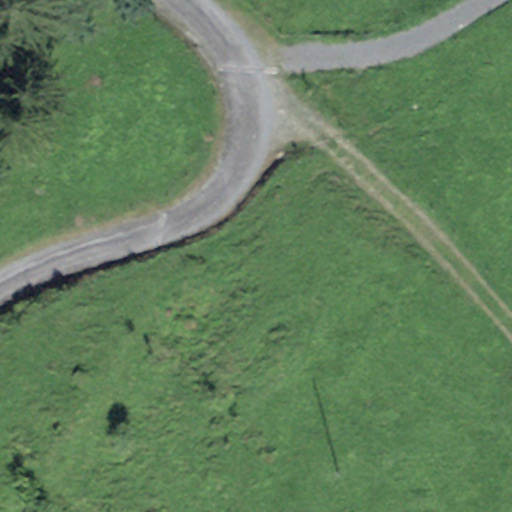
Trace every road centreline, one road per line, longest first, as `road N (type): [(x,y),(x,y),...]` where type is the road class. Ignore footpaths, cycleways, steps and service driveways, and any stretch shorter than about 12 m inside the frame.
road 1 (track): [(180,0),(229,51),(249,106),(226,189),(194,215),(40,259),(0,283)]
road 2 (track): [(249,106),(344,140),(511,318)]
road 3 (track): [(229,51),(353,54),(472,0)]
